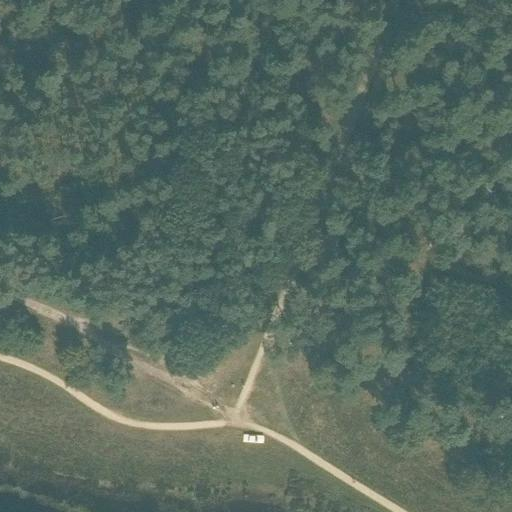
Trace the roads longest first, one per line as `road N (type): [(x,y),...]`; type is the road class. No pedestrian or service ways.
road 1 (track): [(0,360),(97,414),(143,427),(243,419)]
road 2 (track): [(283,280),(355,102)]
road 3 (track): [(389,511),(243,419)]
road 4 (track): [(243,419),(283,280)]
